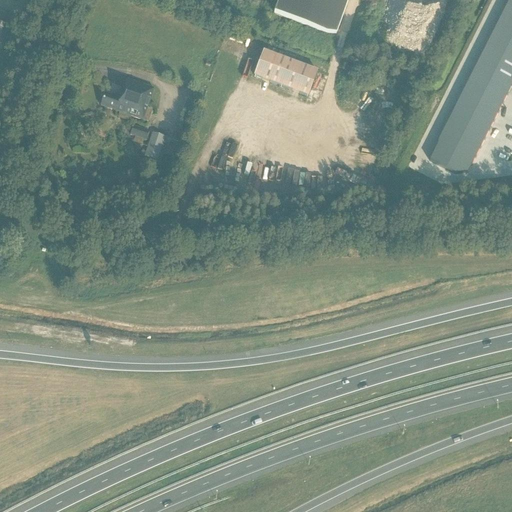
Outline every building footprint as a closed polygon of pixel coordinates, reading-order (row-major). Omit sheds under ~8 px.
[(278,0),(274,15),(335,37),(348,0),(278,0)] [(511,0),(429,161),(455,175),(468,173),(511,85),(511,0)] [(317,72),(263,51),(253,77),(308,97),(317,72)] [(105,94),(100,107),(143,121),(154,89),(127,80),(120,99),(105,94)] [(396,101),(398,94),(387,90),(384,98),(396,101)] [(165,138),(133,127),(130,136),(146,141),(145,144),(149,146),(145,157),(157,161),(165,138)] [(178,143),(172,160),(180,162),(186,146),(178,143)]
